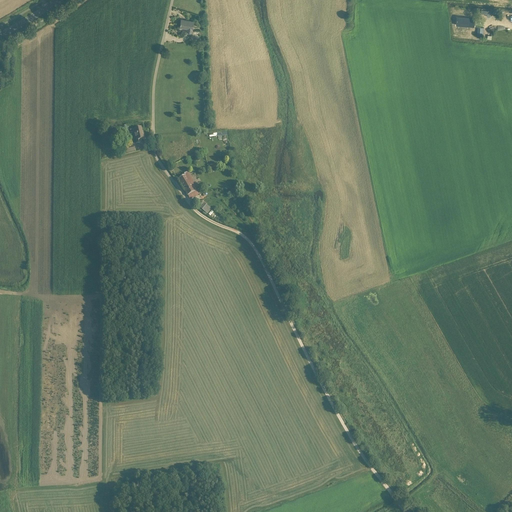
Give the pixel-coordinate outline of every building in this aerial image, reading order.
[(457,25),(476,27),(477,18),(458,17),(457,25)] [(187,28),(187,31),(191,32),(192,29),(193,21),(181,19),(180,27),(187,28)] [(133,129),(136,143),(141,142),(140,140),(145,139),(143,134),(142,134),(141,127),(133,129)] [(178,179),(190,199),(197,195),(190,183),(194,182),(188,172),(184,174),(185,175),(178,179)] [(203,209),(210,216),(214,211),(207,205),(203,209)]
